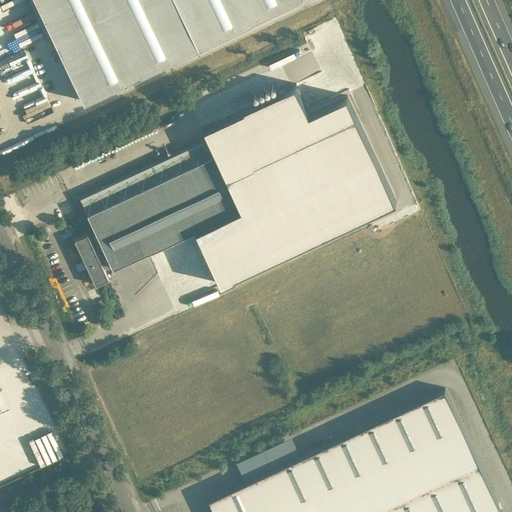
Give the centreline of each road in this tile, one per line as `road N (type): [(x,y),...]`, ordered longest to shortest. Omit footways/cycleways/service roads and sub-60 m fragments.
road 1 (tertiary): [(135,511),(0,217)]
road 2 (motorway): [(457,0),(511,122)]
